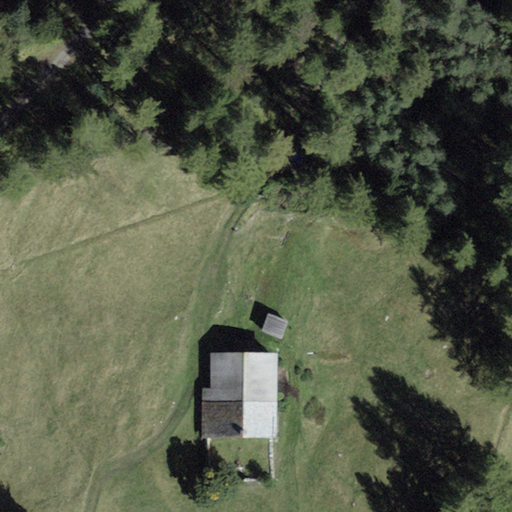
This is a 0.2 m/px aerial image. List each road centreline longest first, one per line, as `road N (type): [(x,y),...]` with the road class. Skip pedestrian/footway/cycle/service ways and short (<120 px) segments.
road 1 (track): [(367,0),(220,247),(204,294),(194,393)]
road 2 (track): [(0,126),(107,0)]
